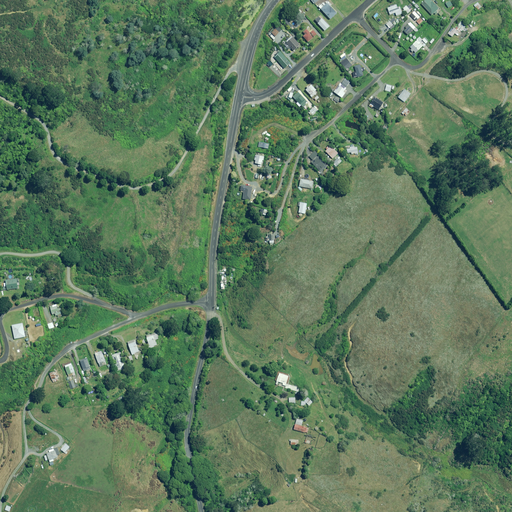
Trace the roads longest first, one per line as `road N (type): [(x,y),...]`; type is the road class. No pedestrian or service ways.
road 1 (tertiary): [(201,511),(186,435),(211,300)]
road 2 (tertiary): [(211,300),(213,240),(239,95)]
road 3 (residential): [(289,210),(302,147),(395,58)]
road 4 (residential): [(25,409),(48,366),(70,346),(138,316)]
road 5 (residential): [(239,95),(270,91),(354,14)]
road 6 (residential): [(100,303),(74,287),(60,255),(0,255)]
